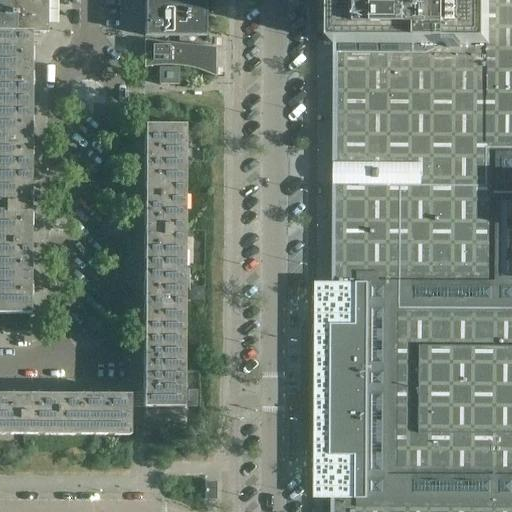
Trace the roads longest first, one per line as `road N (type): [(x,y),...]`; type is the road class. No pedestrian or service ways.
road 1 (residential): [(274,511),(279,0)]
road 2 (residential): [(59,362),(115,363),(115,82),(88,62)]
road 3 (residential): [(59,362),(59,80),(88,62)]
road 4 (residential): [(160,511),(0,511)]
